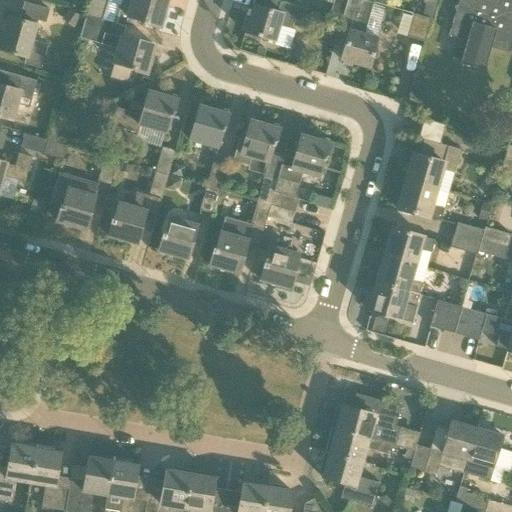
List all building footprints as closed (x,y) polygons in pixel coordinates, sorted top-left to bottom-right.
[(136,25),(138,19),(144,21),(144,23),(160,28),(167,0),(90,0),(86,16),(110,23),(110,22),(102,20),(107,0),(122,0),(119,14),(128,17),(126,22),(136,25)] [(342,20),(347,0),(334,0),(330,16),(342,20)] [(368,68),(377,38),(364,34),(374,3),(364,0),(347,0),(342,20),(351,23),(341,60),(368,68)] [(511,0),(458,0),(449,36),(466,41),(460,64),(484,71),(491,48),(508,53),(511,39),(511,0)] [(45,23),(49,9),(24,2),(19,20),(8,17),(0,45),(0,49),(27,57),(25,64),(41,68),(47,45),(32,40),(37,21),(45,23)] [(289,27),(291,19),(300,22),(304,9),(280,2),(277,12),(253,5),(245,33),(275,41),(280,24),(289,27)] [(425,42),(431,19),(412,14),(405,36),(425,42)] [(125,26),(110,22),(110,23),(86,16),(83,28),(107,35),(121,39),(122,36),(125,26)] [(115,63),(111,78),(128,83),(131,70),(146,74),(154,45),(122,36),(121,39),(115,63)] [(30,108),(37,81),(0,70),(0,116),(14,120),(18,104),(30,108)] [(138,133),(140,125),(166,133),(170,116),(172,116),(177,100),(148,91),(142,115),(118,108),(113,125),(138,133)] [(199,106),(190,140),(217,147),(221,131),(223,131),(228,114),(199,106)] [(440,143),(445,125),(424,119),(418,137),(440,143)] [(249,166),(252,157),(267,162),(272,145),(274,146),(279,129),(250,121),(245,140),(240,139),(233,161),(249,166)] [(23,134),(19,147),(42,154),(45,141),(23,134)] [(270,205),(294,212),(298,198),(295,197),(303,172),(318,177),(323,160),(325,160),(330,144),(301,135),(291,169),(281,166),(270,205)] [(461,149),(440,143),(418,137),(418,138),(423,140),(419,155),(414,154),(406,181),(437,190),(443,169),(454,173),(461,149)] [(168,175),(176,150),(163,147),(156,172),(168,175)] [(22,155),(19,167),(0,161),(0,184),(2,176),(25,182),(32,158),(22,155)] [(105,156),(98,181),(110,184),(117,160),(105,156)] [(511,158),(506,157),(501,171),(511,174),(511,158)] [(214,162),(207,187),(220,190),(227,165),(214,162)] [(270,205),(281,166),(269,162),(258,201),(270,205)] [(184,167),(174,164),(170,175),(181,178),(184,167)] [(85,229),(98,184),(59,172),(50,203),(61,206),(56,221),(85,229)] [(162,199),(168,175),(156,172),(149,195),(150,195),(162,199)] [(166,189),(172,191),(179,188),(181,180),(172,178),(169,177),(166,189)] [(432,205),(437,190),(406,181),(398,209),(441,221),(444,208),(432,205)] [(213,214),(220,190),(207,187),(200,210),(213,214)] [(136,244),(150,195),(149,195),(137,192),(132,208),(119,204),(114,220),(112,219),(107,236),(136,244)] [(267,217),(270,205),(258,201),(252,224),(264,228),(267,217)] [(478,219),(486,221),(491,205),(483,203),(478,219)] [(291,223),(294,212),(270,205),(267,217),(291,223)] [(238,273),(252,225),(225,217),(216,249),(214,249),(209,265),(238,273)] [(187,259),(196,226),(170,218),(165,235),(163,234),(158,250),(187,259)] [(481,242),(482,239),(484,230),(458,222),(454,235),(481,242)] [(482,239),(508,247),(511,234),(485,226),(484,230),(482,239)] [(432,252),(435,240),(393,228),(384,256),(415,265),(420,249),(432,252)] [(479,252),(481,242),(454,235),(451,247),(478,255),(479,252)] [(504,259),(508,247),(482,239),(481,242),(479,252),(504,259)] [(256,260),(265,263),(260,280),(289,288),(298,255),(271,247),(270,252),(259,249),(256,260)] [(411,279),(415,265),(384,256),(377,283),(419,295),(423,283),(411,279)] [(261,275),(264,264),(255,261),(251,273),(261,275)] [(416,306),(419,295),(377,283),(369,311),(399,319),(403,303),(416,306)] [(442,330),(449,303),(437,300),(430,327),(442,330)] [(454,334),(462,307),(449,303),(442,330),(454,334)] [(466,337),(474,311),(462,307),(454,334),(466,337)] [(479,341),(486,314),(474,311),(466,337),(479,341)] [(511,351),(511,337),(500,335),(496,348),(508,352),(508,351),(511,351)] [(420,433),(395,426),(401,407),(378,400),(374,414),(342,405),(335,430),(368,439),(389,445),(406,449),(414,452),(416,445),(420,433)] [(436,427),(430,449),(423,472),(435,475),(438,466),(464,473),(468,461),(477,429),(451,421),(448,430),(436,427)] [(477,429),(468,461),(464,473),(490,481),(493,468),(503,436),(477,429)] [(389,445),(368,439),(335,430),(329,453),(361,462),(365,449),(387,455),(389,445)] [(5,477),(0,476),(0,500),(11,502),(15,480),(30,482),(36,449),(11,445),(5,477)] [(410,468),(423,472),(430,449),(416,445),(414,452),(406,449),(404,457),(412,460),(410,468)] [(55,486),(57,476),(60,453),(36,449),(30,482),(45,485),(41,507),(65,511),(69,488),(55,486)] [(357,478),(361,462),(329,453),(322,477),(353,486),(349,501),(372,507),(378,484),(357,478)] [(82,490),(69,488),(65,511),(73,511),(88,511),(92,493),(107,495),(113,462),(88,458),(82,490)] [(119,511),(143,511),(146,501),(132,499),(138,466),(113,462),(107,495),(122,498),(119,511)] [(160,503),(146,501),(143,511),(168,511),(169,506),(184,508),(190,475),(165,470),(160,503)] [(211,511),(209,511),(215,479),(190,475),(184,508),(185,508),(184,511),(211,511)] [(237,511),(262,511),(267,487),(242,483),(237,511)] [(288,511),(292,492),(267,487),(262,511),(320,511),(315,499),(305,504),(303,511),(288,511)] [(454,502),(462,505),(485,511),(488,500),(465,493),(466,489),(459,487),(454,502)]
